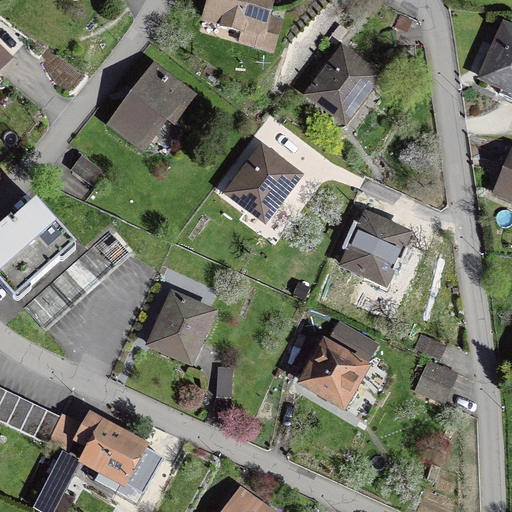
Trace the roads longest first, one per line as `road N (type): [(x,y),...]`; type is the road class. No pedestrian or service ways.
road 1 (residential): [(433,10),(486,421),(486,511)]
road 2 (residential): [(369,511),(0,333)]
road 3 (residential): [(0,193),(68,123),(161,0)]
